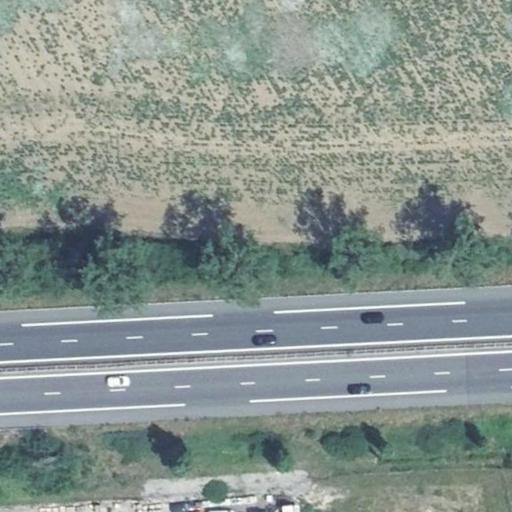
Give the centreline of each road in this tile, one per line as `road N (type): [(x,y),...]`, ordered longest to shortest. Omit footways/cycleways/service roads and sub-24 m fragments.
road 1 (motorway): [(511,322),(0,349)]
road 2 (motorway): [(0,402),(511,375)]
